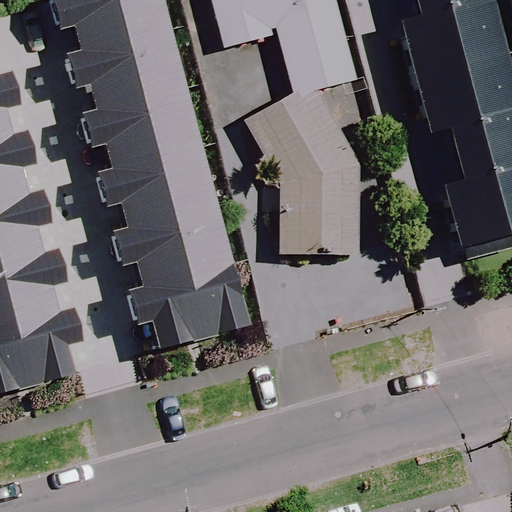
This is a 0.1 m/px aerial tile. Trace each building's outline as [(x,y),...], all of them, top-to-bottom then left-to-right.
[(0,0),(0,98),(38,90),(30,53),(93,39),(84,0),(0,0)] [(199,0),(214,52),(269,37),(288,103),(348,85),(324,0),(199,0)] [(511,28),(502,0),(443,0),(457,45),(511,28)] [(511,214),(511,184),(466,51),(385,79),(441,239),(511,214)] [(198,215),(164,84),(63,110),(84,195),(99,191),(111,237),(198,215)] [(348,172),(308,109),(280,103),(235,131),(271,189),(268,260),(344,264),(348,177),(349,177),(348,176),(348,172)] [(0,188),(0,357),(48,346),(7,187),(0,188)]
